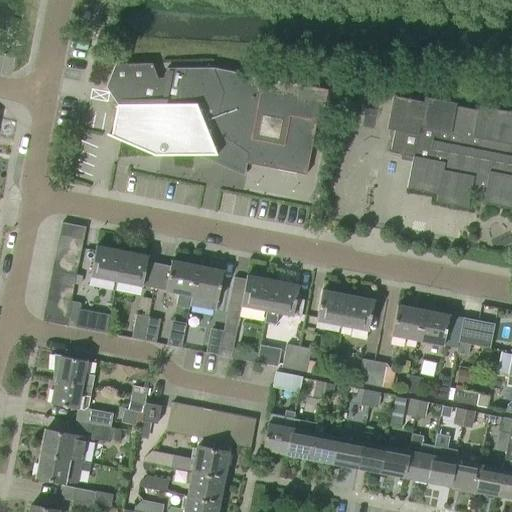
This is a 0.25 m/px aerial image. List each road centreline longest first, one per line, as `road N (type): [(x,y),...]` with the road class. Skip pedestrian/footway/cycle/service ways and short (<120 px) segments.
road 1 (residential): [(511,290),(29,194)]
road 2 (residential): [(7,324),(163,358),(184,383),(259,397)]
road 3 (residential): [(7,324),(29,194)]
